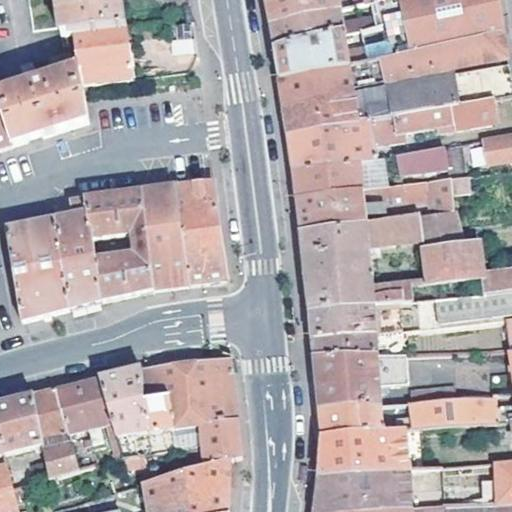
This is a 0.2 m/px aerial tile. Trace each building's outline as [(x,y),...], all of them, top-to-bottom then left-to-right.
[(73,36),(126,30),(121,0),(57,0),(63,38),(73,36)] [(272,28),(343,13),(340,0),(289,0),(267,5),(268,9),(271,22),(272,28)] [(380,61),(503,35),(497,0),(403,0),(402,0),(410,42),(350,55),(347,38),(276,53),(279,71),(280,76),(282,83),(350,68),(380,61)] [(193,22),(191,6),(184,7),(185,23),(193,22)] [(347,38),(364,35),(363,32),(377,30),(375,21),(345,26),(343,13),(272,28),(273,34),(276,53),(347,38)] [(196,42),(194,27),(180,29),(181,44),(196,42)] [(76,59),(81,89),(133,83),(126,30),(73,36),(76,59)] [(385,83),(414,77),(450,71),(508,62),(503,35),(380,61),(385,83)] [(172,45),(175,64),(198,61),(196,42),(181,44),(172,45)] [(0,111),(13,149),(37,141),(86,125),(81,89),(76,59),(70,60),(72,73),(10,91),(11,93),(10,93),(4,95),(1,82),(0,81),(0,111)] [(453,86),(511,77),(508,62),(450,71),(451,78),(453,86)] [(285,107),(286,113),(355,97),(354,90),(350,68),(282,83),(284,97),(285,107)] [(511,84),(511,77),(453,86),(451,78),(389,89),(392,104),(370,108),(373,121),(494,102),(511,98),(511,84)] [(354,90),(355,97),(359,123),(360,122),(373,121),(370,108),(392,104),(389,89),(369,93),(368,87),(354,90)] [(355,97),(286,113),(287,121),(290,139),(359,123),(355,97)] [(359,123),(290,139),(291,144),(293,156),(295,173),(360,163),(376,160),(373,138),(438,128),(439,135),(492,126),(491,124),(498,123),(494,102),(373,121),(360,122),(359,123)] [(0,153),(13,149),(0,111),(0,153)] [(487,168),(511,163),(511,138),(483,143),(487,168)] [(469,148),(473,168),(485,165),(481,146),(469,148)] [(402,176),(445,167),(443,150),(398,157),(402,176)] [(298,196),(298,201),(362,194),(362,192),(360,163),(295,173),(297,187),(298,196)] [(452,196),(470,194),(468,179),(450,181),(452,196)] [(430,220),(456,217),(452,196),(450,181),(424,185),(430,220)] [(227,284),(215,185),(196,187),(185,189),(178,190),(191,288),(227,284)] [(362,194),(298,201),(301,220),(301,227),(302,236),(373,227),(370,205),(393,202),(396,225),(425,221),(430,220),(424,185),(404,187),(362,192),(362,194)] [(191,288),(178,190),(143,195),(154,293),(191,288)] [(86,203),(102,305),(113,303),(116,302),(140,296),(154,293),(143,195),(86,203)] [(102,305),(86,203),(53,207),(56,223),(71,312),(98,306),(102,305)] [(435,287),(484,277),(479,245),(461,249),(456,217),(430,220),(425,221),(429,245),(435,287)] [(376,252),(429,245),(425,221),(396,225),(373,227),(376,252)] [(7,232),(24,325),(43,320),(71,312),(56,223),(7,232)] [(311,314),(376,308),(393,307),(401,306),(412,305),(409,289),(380,292),(376,252),(373,227),(302,236),(306,264),(307,279),(308,290),(310,299),(311,314)] [(511,295),(511,273),(484,277),(487,299),(511,295)] [(440,325),(511,314),(511,295),(487,299),(445,302),(437,303),(440,325)] [(314,341),(377,338),(376,308),(311,314),(310,314),(310,318),(311,326),(313,341),(314,341)] [(377,338),(314,341),(315,347),(317,360),(378,359),(377,338)] [(378,359),(317,360),(317,368),(321,405),(322,413),(381,408),(378,359)] [(201,364),(141,372),(145,401),(168,402),(173,433),(199,430),(199,427),(238,422),(234,392),(231,360),(201,364)] [(120,377),(101,382),(113,425),(122,461),(135,457),(132,439),(173,433),(168,402),(145,401),(141,372),(122,377),(120,377)] [(66,391),(54,394),(66,438),(69,437),(89,431),(93,446),(104,443),(100,429),(113,425),(101,382),(82,387),(79,388),(66,391)] [(442,404),(458,403),(457,390),(411,394),(412,407),(429,405),(429,399),(441,398),(442,404)] [(41,397),(34,399),(43,448),(46,467),(46,469),(48,481),(79,473),(69,437),(66,438),(54,394),(41,397)] [(12,405),(0,407),(0,436),(5,457),(43,448),(34,399),(12,405)] [(412,407),(414,431),(421,430),(499,426),(497,400),(494,401),(458,403),(442,404),(429,405),(412,407)] [(407,404),(384,406),(385,422),(408,421),(407,404)] [(323,419),(325,440),(382,433),(381,408),(322,413),(323,419)] [(241,450),(238,422),(199,427),(199,430),(201,443),(204,470),(230,463),(242,460),(241,450)] [(382,433),(325,440),(324,448),(324,453),(321,480),(409,471),(405,431),(382,433)] [(498,465),(511,464),(511,447),(497,448),(498,465)] [(141,486),(184,475),(180,463),(148,472),(143,455),(135,457),(122,461),(127,476),(109,482),(113,495),(141,486)] [(228,511),(229,488),(230,463),(204,470),(184,475),(141,486),(146,511),(228,511)] [(499,505),(511,504),(511,464),(498,465),(496,465),(499,505)] [(0,511),(17,511),(12,492),(10,478),(7,467),(0,469),(0,511)] [(10,478),(12,492),(48,481),(46,469),(10,478)] [(409,471),(321,480),(320,488),(317,511),(401,511),(412,511),(409,471)]
